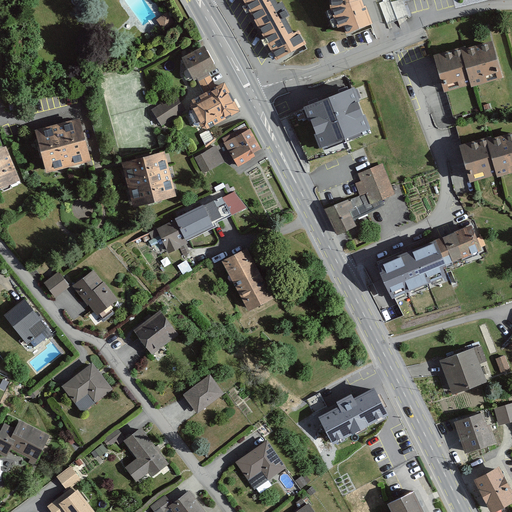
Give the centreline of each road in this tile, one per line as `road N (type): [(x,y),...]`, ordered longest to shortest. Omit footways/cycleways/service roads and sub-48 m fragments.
road 1 (residential): [(0,243),(63,329),(106,350),(230,511)]
road 2 (residential): [(249,93),(412,38),(423,20),(511,2)]
road 3 (secondary): [(337,267),(462,511)]
road 4 (residential): [(337,267),(447,219),(446,162),(414,75)]
road 5 (secondary): [(249,93),(337,267)]
